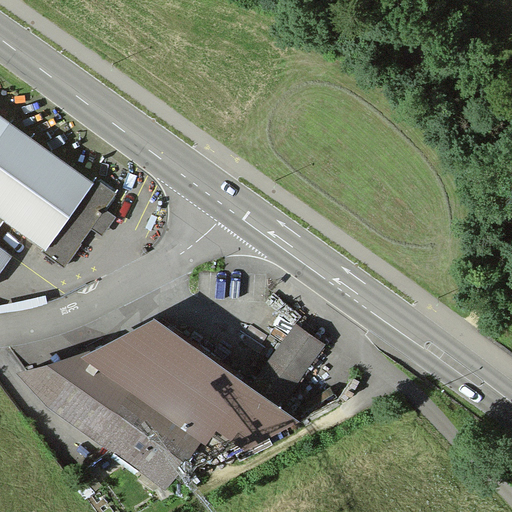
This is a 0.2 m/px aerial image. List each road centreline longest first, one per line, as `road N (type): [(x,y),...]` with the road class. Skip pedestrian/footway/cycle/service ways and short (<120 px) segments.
road 1 (primary): [(233,206),(511,408)]
road 2 (primary): [(0,33),(233,206)]
road 3 (residential): [(0,328),(94,309),(177,260),(233,206)]
road 4 (track): [(362,301),(358,335),(365,350),(511,484)]
road 5 (track): [(452,361),(511,217)]
